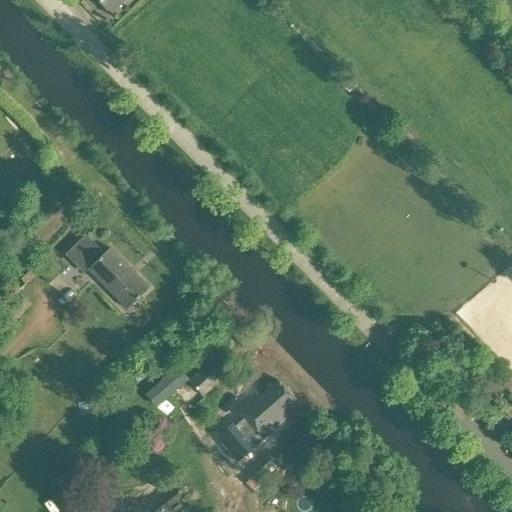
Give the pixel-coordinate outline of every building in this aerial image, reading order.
[(100,0),(109,8),(113,3),(118,8),(126,0),(100,0)] [(348,92),(356,84),(348,76),(340,85),(348,92)] [(84,276),(90,271),(128,309),(149,288),(111,250),(105,256),(84,236),(63,256),(84,276)] [(50,251),(33,269),(49,285),(66,267),(50,251)] [(114,358),(135,344),(123,326),(103,340),(114,358)] [(212,360),(188,382),(203,398),(226,376),(212,360)] [(238,415),(221,430),(243,456),(284,420),(282,418),(297,404),(276,381),(258,397),(255,394),(235,411),(238,415)]
